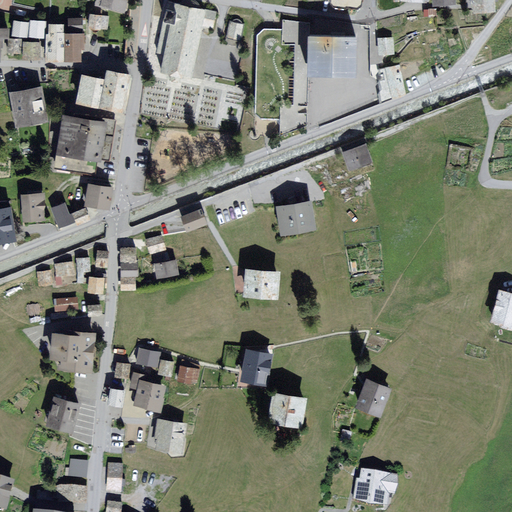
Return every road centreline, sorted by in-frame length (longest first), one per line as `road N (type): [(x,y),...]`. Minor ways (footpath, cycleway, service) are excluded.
road 1 (residential): [(442,81),(118,211)]
road 2 (residential): [(94,511),(118,211)]
road 3 (residential): [(218,0),(363,18)]
road 4 (residential): [(134,69),(118,211)]
road 5 (residential): [(0,68),(134,69)]
road 6 (residential): [(363,18),(493,24)]
road 7 (residential): [(118,211),(0,257)]
